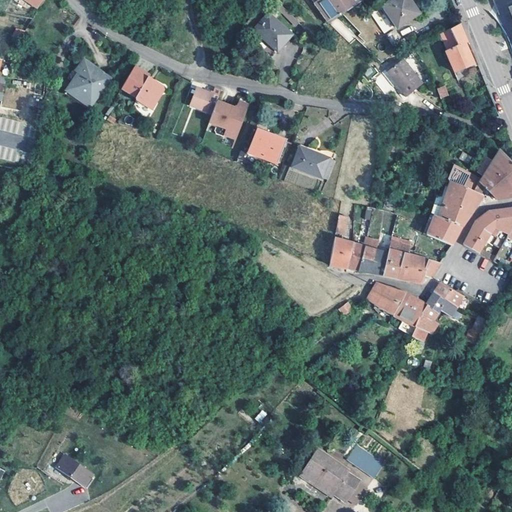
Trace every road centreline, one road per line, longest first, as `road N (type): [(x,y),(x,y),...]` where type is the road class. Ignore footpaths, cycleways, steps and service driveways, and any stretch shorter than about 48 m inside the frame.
road 1 (residential): [(73,0),(186,71),(337,105),(449,117)]
road 2 (residential): [(511,202),(476,213),(422,289),(329,273)]
